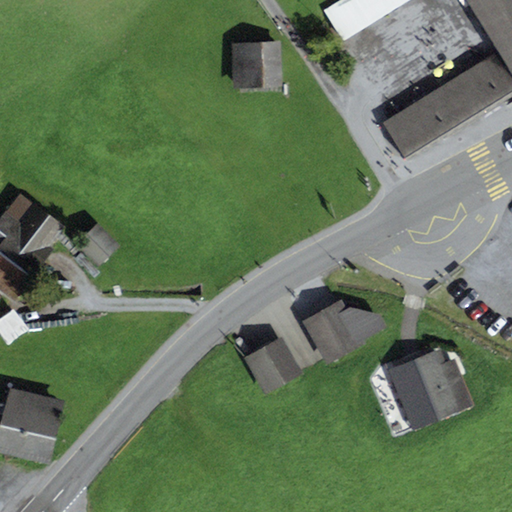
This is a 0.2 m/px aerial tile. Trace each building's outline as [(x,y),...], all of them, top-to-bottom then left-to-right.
[(366,0),(335,19),(346,38),(409,0),(366,0)] [(511,0),(467,0),(500,52),(507,62),(487,74),(484,70),(388,129),(408,162),(511,97),(511,0)] [(234,45),(236,85),(278,82),(276,42),(234,45)] [(384,124),(388,129),(484,70),(487,74),(507,62),(500,52),(384,124)] [(0,247),(2,249),(0,251),(0,287),(15,299),(51,252),(45,247),(60,228),(35,209),(20,228),(6,217),(0,225),(0,247)] [(82,245),(94,256),(109,241),(98,230),(82,245)] [(94,256),(100,263),(115,248),(109,241),(94,256)] [(307,318),(313,328),(342,312),(337,302),(307,318)] [(349,309),(343,313),(342,312),(313,328),(329,357),(383,328),(377,317),(349,309)] [(0,331),(8,342),(26,329),(13,312),(0,322),(0,331)] [(251,363),(267,390),(298,373),(283,345),(251,363)] [(399,381),(418,427),(469,406),(453,367),(442,372),(439,365),(399,381)] [(11,389),(0,429),(0,444),(44,457),(59,403),(11,389)]
